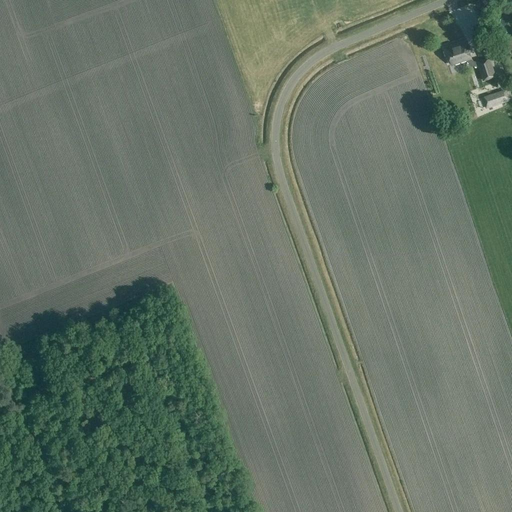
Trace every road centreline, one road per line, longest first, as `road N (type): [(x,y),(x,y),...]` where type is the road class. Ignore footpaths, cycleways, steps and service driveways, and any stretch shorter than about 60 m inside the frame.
road 1 (unclassified): [(398,511),(281,181),(275,132),(283,96),(314,59),(449,0)]
road 2 (track): [(0,371),(24,353),(40,353),(102,511)]
